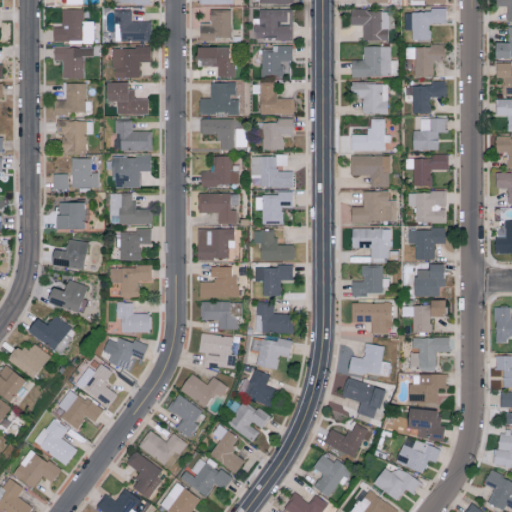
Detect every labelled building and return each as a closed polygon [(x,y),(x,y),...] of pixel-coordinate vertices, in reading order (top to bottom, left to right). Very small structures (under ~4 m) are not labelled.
[(511,0),(495,0),(496,5),(506,5),(506,21),(511,20),(511,0)] [(254,38),(292,39),(293,8),(259,7),(259,19),(254,19),(254,38)] [(93,20),(83,21),(83,8),(61,8),(62,26),(53,26),(53,41),(94,40),(93,20)] [(230,38),(230,8),(210,8),(209,22),(200,21),(199,38),(230,38)] [(151,21),(131,20),(132,9),(115,9),(115,40),(151,40),(151,21)] [(387,40),(388,9),(351,9),(351,24),(362,24),(362,39),(387,40)] [(404,10),(405,29),(411,29),(412,40),(430,39),(430,23),(446,22),(446,9),(404,10)] [(495,41),(495,56),(511,56),(511,25),(507,25),(507,42),(495,41)] [(291,45),(272,44),(272,48),(262,48),(262,73),(291,73),(291,45)] [(233,46),(196,45),(196,58),(202,58),(201,65),(218,65),(217,76),(232,76),(233,46)] [(351,59),(351,75),(390,76),(390,46),(364,45),(364,59),(351,59)] [(414,75),(433,76),(433,60),(444,60),(445,45),(406,45),(406,58),(415,58),(414,75)] [(63,78),(84,77),(83,46),(54,46),(54,60),(62,60),(63,78)] [(140,76),(140,61),(151,61),(150,46),(112,47),(113,77),(140,76)] [(511,62),(496,61),(496,77),(503,77),(503,94),(511,95),(511,87),(511,86),(511,73),(511,74),(511,62)] [(445,96),(445,80),(431,80),(430,85),(407,85),(407,98),(412,98),(412,112),(429,113),(430,96),(445,96)] [(260,113),(294,113),(294,97),(275,98),(275,81),(260,82),(260,113)] [(387,113),(388,82),(351,81),(351,97),(362,97),(362,112),(387,113)] [(55,113),(86,112),(85,82),(65,82),(65,99),(54,99),(55,113)] [(128,82),(106,82),(106,100),(116,101),(116,113),(148,114),(148,98),(134,97),(134,88),(128,88),(128,82)] [(235,82),(210,82),(210,98),(199,98),(200,114),(238,114),(238,97),(235,97),(235,82)] [(511,98),(496,98),(496,115),(508,115),(508,130),(511,130),(511,98)] [(263,149),(283,148),(283,134),(293,133),(292,117),(277,117),(277,121),(262,122),(263,149)] [(413,149),(439,149),(438,131),(446,131),(445,117),(420,118),(420,129),(412,130),(413,149)] [(234,118),(200,118),(200,133),(218,134),(218,149),(234,149),(234,118)] [(385,149),(384,141),(387,141),(386,118),(369,118),(369,133),(351,134),(351,150),(385,149)] [(56,133),(62,133),(61,151),(86,152),(86,133),(93,133),(93,120),(57,119),(56,133)] [(152,131),(132,130),(132,119),(115,119),(114,149),(151,151),(152,131)] [(511,135),(496,136),(496,151),(507,151),(507,167),(511,167),(511,135)] [(414,157),(413,185),(431,185),(432,168),(448,169),(448,154),(431,153),(431,158),(414,157)] [(251,155),(252,176),(261,176),(261,187),(292,186),(292,170),(278,170),(277,165),(287,164),(287,154),(251,155)] [(370,185),(389,186),(390,155),(351,154),(351,174),(370,174),(370,185)] [(140,186),(140,170),(151,170),(151,155),(112,156),(113,187),(140,186)] [(201,184),(238,185),(239,170),(232,170),(232,155),(214,155),(213,170),(201,170),(201,184)] [(98,172),(90,172),(91,158),(72,157),(71,186),(97,187),(98,172)] [(496,186),(508,187),(507,203),(511,202),(511,172),(496,172),(496,186)] [(52,189),(67,189),(67,173),(52,173),(52,189)] [(364,190),(364,206),(351,206),(351,221),(396,221),(396,199),(389,200),(389,190),(364,190)] [(446,222),(446,207),(446,191),(408,191),(408,205),(415,205),(416,222),(446,222)] [(110,192),(110,223),(152,223),(151,208),(134,208),(133,192),(110,192)] [(218,212),(218,223),(236,222),(236,206),(238,206),(237,192),(198,193),(198,212),(218,212)] [(293,193),(255,193),(255,209),(262,209),(261,223),(282,223),(283,206),(293,207),(293,193)] [(84,202),(57,201),(56,227),(83,228),(84,202)] [(390,228),(352,227),(352,247),(371,247),(371,258),(390,258),(390,228)] [(197,259),(228,259),(228,247),(234,247),(233,228),(197,228),(197,259)] [(445,228),(408,228),(408,243),(415,243),(415,258),(435,258),(435,242),(445,243),(445,228)] [(151,243),(151,229),(120,229),(120,259),(140,259),(140,243),(151,243)] [(260,260),(294,259),(294,244),(275,244),(275,230),(253,230),(254,243),(260,243),(260,260)] [(51,264),(82,269),(87,241),(67,238),(65,250),(53,249),(51,264)] [(444,264),(428,263),(428,269),(414,269),(414,295),(439,296),(439,286),(443,286),(444,264)] [(352,281),(352,296),(366,296),(366,292),(382,292),(383,264),(362,264),(362,281),(352,281)] [(110,266),(111,282),(121,282),(121,296),(139,296),(139,282),(152,281),(151,265),(110,266)] [(255,265),(255,280),(263,280),(263,294),(281,294),(281,279),(292,279),(292,266),(255,265)] [(199,296),(237,296),(237,275),(231,275),(231,266),(211,266),(211,281),(199,281),(199,296)] [(63,291),(52,286),(46,300),(81,314),(86,300),(83,298),(87,286),(68,278),(63,291)] [(413,332),(431,331),(430,316),(445,316),(445,299),(429,299),(429,304),(413,304),(413,332)] [(239,328),(239,300),(200,301),(200,320),(218,319),(218,329),(239,328)] [(121,331),(149,331),(149,312),(133,312),(133,302),(117,301),(116,317),(121,317),(121,331)] [(371,332),(391,332),(390,302),(351,302),(351,322),(370,321),(371,332)] [(273,303),(255,304),(256,332),(292,331),(292,312),(274,313),(273,303)] [(496,342),(508,342),(508,336),(511,335),(511,317),(510,318),(510,307),(495,307),(496,342)] [(27,331),(54,349),(70,326),(53,315),(47,325),(36,318),(27,331)] [(198,351),(207,353),(206,361),(235,365),(239,336),(201,332),(198,351)] [(142,358),(146,347),(110,333),(103,350),(111,353),(108,361),(127,368),(132,355),(142,358)] [(277,337),(276,341),(252,336),(250,349),(258,351),(256,364),(276,368),(279,354),(289,356),(292,339),(277,337)] [(413,336),(412,350),(410,350),(410,366),(435,367),(435,351),(449,351),(449,337),(413,336)] [(17,345),(7,359),(33,378),(50,355),(34,343),(27,352),(17,345)] [(388,375),(389,361),(382,360),(383,345),(365,343),(363,357),(350,355),(348,371),(388,375)] [(503,369),(503,387),(511,387),(511,367),(511,355),(496,355),(496,369),(503,369)] [(0,393),(8,401),(26,382),(5,363),(0,368),(0,393)] [(88,365),(76,384),(108,406),(117,393),(104,384),(112,371),(100,363),(95,370),(88,365)] [(265,385),(269,374),(254,369),(250,381),(245,379),(243,384),(246,385),(242,396),(272,406),(278,389),(265,385)] [(211,376),(208,383),(189,373),(180,391),(207,405),(214,392),(221,396),(227,384),(211,376)] [(438,402),(438,388),(446,388),(446,374),(413,373),(413,383),(409,383),(408,402),(438,402)] [(377,417),(384,387),(345,378),(341,396),(359,400),(357,412),(377,417)] [(65,410),(61,416),(78,428),(86,416),(95,422),(103,409),(70,388),(59,405),(65,410)] [(511,392),(500,392),(500,409),(505,409),(505,422),(511,422),(511,392)] [(188,437),(198,424),(194,421),(202,410),(179,393),(168,408),(182,418),(175,427),(188,437)] [(0,420),(11,407),(0,398),(0,420)] [(260,429),(269,417),(245,399),(227,423),(252,441),(260,430),(260,429)] [(406,428),(418,429),(417,437),(443,440),(445,425),(438,425),(440,410),(409,407),(406,428)] [(62,438),(68,427),(52,417),(36,443),(68,463),(77,448),(62,438)] [(324,442),(354,457),(367,429),(353,422),(347,436),(331,428),(324,442)] [(235,473),(244,460),(230,450),(239,438),(219,423),(212,433),(220,439),(209,454),(235,473)] [(185,440),(172,432),(167,441),(148,429),(138,447),(169,466),(185,440)] [(435,462),(441,449),(415,439),(412,447),(403,443),(395,461),(423,473),(428,459),(435,462)] [(13,474),(33,488),(42,475),(52,482),(61,469),(31,448),(13,474)] [(164,469),(133,451),(126,463),(141,471),(131,487),(149,497),(164,469)] [(313,467),(323,473),(314,487),(330,497),(349,468),(336,459),(334,461),(322,453),(313,467)] [(214,483),(225,489),(232,476),(198,457),(190,471),(185,469),(179,480),(207,495),(214,483)] [(397,466),(394,473),(383,466),(373,484),(398,499),(405,488),(413,493),(421,480),(397,466)] [(487,503),(505,510),(507,505),(511,506),(511,479),(489,470),(484,484),(494,487),(487,503)] [(28,511),(33,507),(18,496),(24,487),(9,476),(0,488),(0,508),(5,511),(28,511)] [(200,498),(175,481),(159,507),(166,511),(195,511),(192,510),(200,498)] [(116,501),(105,494),(97,508),(104,511),(137,511),(132,509),(139,497),(123,488),(116,501)] [(396,511),(398,510),(367,488),(350,511),(396,511)] [(283,510),(287,511),(322,511),(328,502),(314,494),(310,501),(293,492),(283,510)] [(483,511),(470,503),(464,511),(483,511)]
